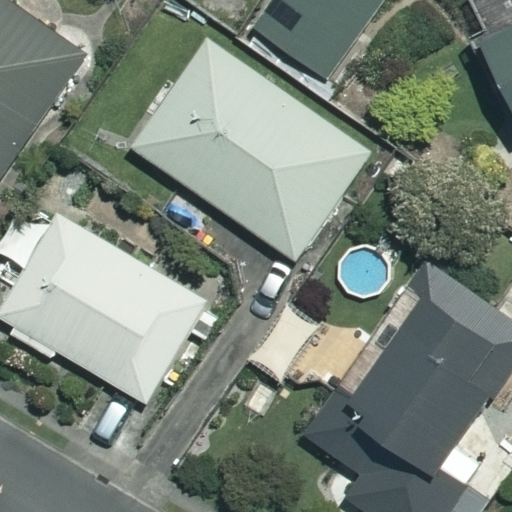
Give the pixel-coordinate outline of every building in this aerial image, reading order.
[(0,0),(0,194),(92,65),(0,0)] [(396,0),(288,0),(262,36),(331,87),(396,0)] [(511,0),(494,0),(475,10),(511,83),(511,0)] [(383,161),(217,47),(143,157),(308,270),(383,161)] [(216,303),(70,217),(8,324),(153,410),(216,303)] [(511,417),(511,323),(437,270),(313,443),(371,484),(355,506),(362,511),(482,511),(510,474),(485,456),(511,417)]
